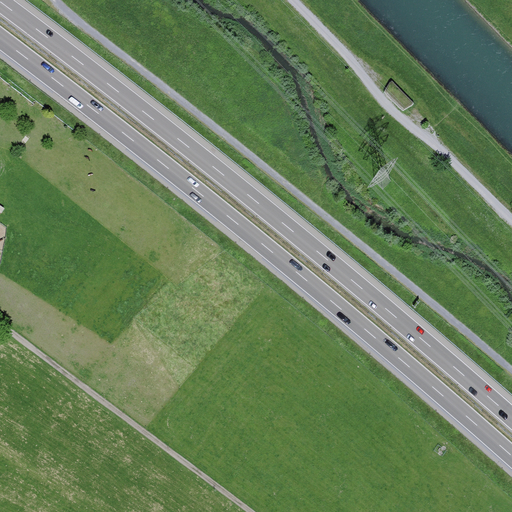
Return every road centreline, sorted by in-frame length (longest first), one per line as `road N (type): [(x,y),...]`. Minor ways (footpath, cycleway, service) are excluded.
road 1 (motorway): [(0,38),(511,457)]
road 2 (motorway): [(511,417),(318,251),(0,1)]
road 3 (track): [(511,370),(55,0)]
road 4 (track): [(293,0),(400,118),(511,221)]
road 5 (track): [(243,511),(0,325)]
